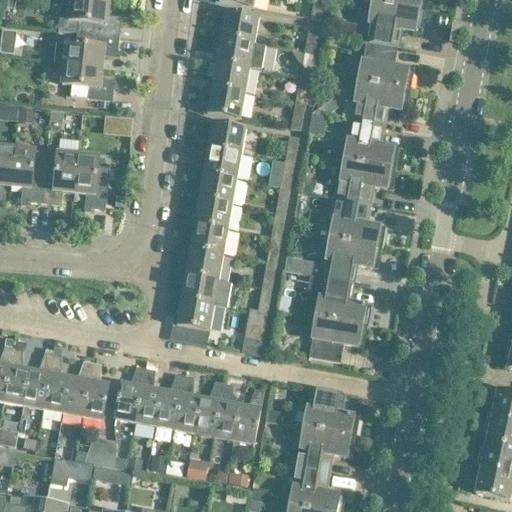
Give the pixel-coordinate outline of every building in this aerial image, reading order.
[(254,12),(256,0),(220,0),(219,5),(254,12)] [(321,24),(325,0),(315,0),(311,22),(321,24)] [(374,0),(373,6),(424,16),(427,0),(374,0)] [(108,19),(109,8),(61,3),(59,23),(78,25),(77,36),(120,41),(122,20),(108,19)] [(421,36),(424,16),(373,6),(366,46),(396,51),(399,32),(421,36)] [(259,21),(226,15),(221,41),(255,47),(259,21)] [(315,58),(320,33),(310,31),(305,56),(315,58)] [(118,61),(120,41),(77,36),(76,46),(66,45),(66,46),(57,45),(55,65),(64,66),(64,67),(102,71),(104,59),(118,61)] [(250,73),(255,47),(221,41),(217,66),(250,73)] [(0,55),(14,58),(16,47),(1,45),(0,53),(0,55)] [(393,70),(396,51),(366,46),(359,86),(410,95),(414,73),(393,70)] [(319,85),(323,60),(315,58),(305,56),(300,82),(319,85)] [(246,98),(250,73),(217,66),(212,92),(246,98)] [(101,82),(102,71),(64,67),(62,86),(72,87),(70,100),(113,105),(115,84),(101,82)] [(314,111),(319,85),(300,82),(296,107),(306,109),(314,111)] [(406,115),(410,95),(359,86),(352,125),(382,130),(385,111),(406,115)] [(241,123),(246,98),(212,92),(208,117),(241,123)] [(327,119),(338,111),(333,102),(312,117),(327,119)] [(301,134),(306,109),(296,107),(291,132),(301,134)] [(0,122),(17,125),(19,110),(0,108),(0,122)] [(34,128),(35,112),(19,111),(18,126),(34,128)] [(378,149),(382,130),(352,125),(347,153),(328,149),(326,160),(345,164),(396,173),(400,152),(378,149)] [(213,126),(208,152),(242,159),(246,132),(213,126)] [(295,168),(299,143),(289,141),(285,167),(295,168)] [(0,188),(12,189),(15,151),(0,149),(0,188)] [(41,207),(46,166),(35,165),(36,153),(15,151),(12,189),(22,191),(21,204),(41,207)] [(237,184),(242,159),(208,152),(204,178),(237,184)] [(75,196),(79,158),(58,156),(57,167),(46,166),(41,207),(61,209),(63,195),(75,196)] [(98,170),(99,160),(79,158),(75,196),(86,197),(84,211),(106,213),(110,171),(98,170)] [(392,193),(396,173),(345,164),(337,204),(367,209),(371,189),(392,193)] [(290,193),(295,168),(285,167),(280,192),(290,193)] [(233,209),(237,184),(204,178),(199,203),(233,209)] [(286,218),(290,193),(280,192),(276,217),(286,218)] [(228,235),(233,209),(199,203),(194,229),(228,235)] [(364,227),(367,209),(337,204),(330,243),(382,252),(385,231),(364,227)] [(281,244),(286,218),(276,217),(271,242),(281,244)] [(224,260),(228,235),(194,229),(190,253),(224,260)] [(276,269),(281,244),(271,242),(266,267),(276,269)] [(378,272),(382,252),(330,243),(323,283),(353,288),(357,268),(378,272)] [(219,285),(224,260),(190,253),(185,279),(219,285)] [(272,295),(276,269),(266,267),(262,293),(272,295)] [(230,287),(219,285),(185,279),(181,304),(215,310),(226,312),(230,287)] [(350,306),(353,288),(323,283),(316,322),(367,331),(371,310),(350,306)] [(267,320),(272,295),(262,293),(257,318),(267,320)] [(210,335),(215,310),(181,304),(176,329),(210,335)] [(263,345),(267,320),(257,318),(252,317),(247,343),(263,345)] [(364,351),(367,331),(316,322),(309,361),(339,366),(342,347),(364,351)] [(0,404),(5,406),(14,352),(5,350),(0,364),(0,404)] [(24,409),(30,373),(23,372),(23,353),(14,352),(5,406),(24,409)] [(43,413),(53,359),(45,357),(38,375),(30,373),(24,409),(43,413)] [(64,417),(70,381),(62,379),(62,361),(53,359),(43,413),(64,417)] [(82,420),(92,366),(84,365),(77,382),(70,381),(64,417),(82,420)] [(102,368),(92,366),(82,420),(103,424),(110,388),(101,387),(102,368)] [(136,426),(145,372),(137,371),(130,388),(122,386),(115,423),(136,426)] [(155,430),(161,394),(154,393),(155,374),(145,372),(136,426),(155,430)] [(175,434),(185,380),(176,378),(170,396),(161,394),(155,430),(175,434)] [(195,437),(201,401),(194,400),(194,381),(185,380),(175,434),(195,437)] [(214,441),(224,387),(216,385),(209,403),(201,401),(195,437),(214,441)] [(234,445),(240,409),(233,407),(233,389),(224,387),(214,441),(234,445)] [(338,416),(341,397),(312,392),(304,433),(355,442),(359,420),(338,416)] [(254,448),(264,395),(255,393),(248,410),(240,409),(234,445),(254,448)] [(511,396),(498,393),(496,402),(494,402),(490,420),(511,424),(511,396)] [(511,451),(511,424),(490,420),(486,436),(488,437),(486,446),(511,451)] [(0,447),(16,450),(19,434),(0,430),(0,447)] [(352,461),(355,442),(304,433),(297,471),(327,477),(330,457),(352,461)] [(101,469),(105,444),(104,444),(93,440),(83,465),(101,469)] [(35,455),(37,445),(26,442),(24,453),(35,455)] [(116,445),(105,444),(101,469),(114,472),(125,474),(127,463),(115,461),(116,445)] [(511,477),(511,451),(486,446),(485,453),(482,452),(479,470),(511,477)] [(5,452),(2,467),(12,468),(14,453),(5,452)] [(69,461),(55,459),(52,483),(66,485),(69,461)] [(210,464),(192,460),(188,478),(207,481),(210,464)] [(95,470),(93,483),(106,485),(108,472),(95,470)] [(511,477),(479,470),(475,487),(477,487),(476,496),(511,503),(511,477)] [(324,495),(327,477),(297,471),(290,511),(296,511),(342,511),(345,499),(324,495)] [(248,478),(230,476),(228,487),(247,490),(248,478)] [(0,511),(4,511),(7,499),(8,496),(0,494),(0,511)] [(45,511),(47,506),(7,499),(4,511),(45,511)]
